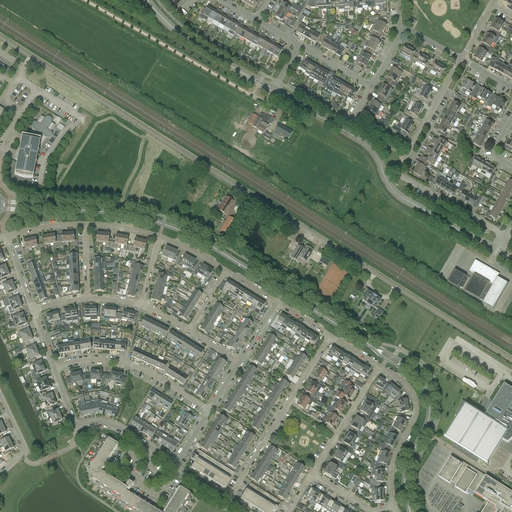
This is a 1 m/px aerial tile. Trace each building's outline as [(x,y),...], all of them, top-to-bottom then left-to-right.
[(253,0),(250,6),(255,9),(259,1),(257,0),(253,0)] [(310,0),(305,8),(308,10),(311,5),(315,5),(315,8),(318,8),(318,10),(321,10),(320,0),(313,0),(313,1),(310,0)] [(326,10),(326,11),(332,10),(332,9),(335,9),(335,2),(331,3),(331,0),(325,0),(326,10)] [(338,9),(338,10),(344,10),(344,7),(343,0),(338,0),(338,2),(335,2),(335,9),(338,9)] [(343,0),(344,7),(349,6),(349,8),(353,8),(353,2),(349,2),(349,0),(343,0)] [(357,8),(357,9),(362,9),(362,6),(361,0),(356,0),(356,2),(353,2),(353,8),(357,8)] [(511,10),(511,0),(510,0),(503,0),(503,2),(508,5),(507,8),(511,10)] [(280,8),(288,12),(291,8),(283,3),(280,8)] [(199,17),(206,22),(208,18),(213,10),(207,7),(206,9),(204,8),(200,14),(201,14),(199,17)] [(278,13),(285,17),(288,12),(280,8),(278,13)] [(213,10),(208,18),(214,21),(220,11),(217,9),(215,12),(213,10)] [(219,24),(223,16),(221,15),(222,12),(220,11),(214,21),(219,24)] [(285,17),(278,13),(275,18),(279,20),(278,21),(284,25),(286,21),(284,20),(285,17)] [(223,16),(219,24),(224,27),(230,17),(228,15),(226,18),(223,16)] [(230,30),(234,22),(231,21),(233,18),(230,17),(224,27),(230,30)] [(386,26),(385,25),(386,22),(380,18),(378,21),(375,26),(383,30),(386,26)] [(504,23),(495,18),(493,23),(501,28),(504,23)] [(234,34),(235,33),(241,23),(238,21),(237,24),(234,22),(230,30),(228,33),(233,36),(234,34)] [(294,29),(297,30),(296,32),(301,35),(306,27),(301,25),(302,23),(298,21),(294,29)] [(235,33),(234,34),(240,37),(244,29),(242,28),(244,24),(241,23),(235,33)] [(493,33),(499,36),(500,34),(499,33),(501,28),(493,23),(490,28),(495,31),(493,33)] [(312,27),(310,25),(309,26),(309,27),(306,26),(306,27),(301,35),(306,38),(310,30),(312,27)] [(375,26),(373,25),(369,32),(373,34),(372,34),(374,36),(380,39),(381,36),(380,35),(383,30),(375,26)] [(244,29),(240,37),(245,40),(251,29),(249,28),(247,31),(244,29)] [(251,43),(255,35),(252,34),(254,31),(251,29),(245,40),(251,43)] [(311,40),(315,33),(310,30),(306,38),(311,40)] [(255,35),(251,43),(256,46),(262,35),(260,33),(258,37),(255,35)] [(320,34),(320,35),(315,33),(311,40),(315,43),(316,41),(319,43),(323,36),(320,34)] [(484,38),(493,43),(496,38),(499,40),(500,37),(499,36),(493,33),(492,36),(487,33),(484,38)] [(324,34),(323,36),(319,43),(322,45),(321,46),(326,49),(332,39),(332,38),(327,36),(324,34)] [(262,48),(266,41),(263,39),(265,36),(262,35),(256,46),(256,45),(262,48)] [(373,39),(372,38),(369,36),(366,41),(377,47),(379,42),(378,41),(380,39),(374,36),(373,39)] [(336,38),(334,40),(332,39),(326,49),(331,52),(338,39),(336,38)] [(485,48),(492,52),(493,49),(490,48),(493,43),(484,38),(481,43),(486,45),(485,48)] [(266,41),(262,48),(267,52),(273,41),(270,39),(269,42),(266,41)] [(338,43),(340,40),(338,39),(331,52),(335,54),(340,47),(341,44),(338,43)] [(272,55),(277,47),(274,45),(276,42),(273,41),(267,52),(272,55)] [(364,46),(366,48),(365,50),(371,54),(373,51),(374,52),(377,47),(366,41),(364,46)] [(406,56),(411,47),(406,45),(401,53),(406,56)] [(281,52),(282,50),(277,47),(272,55),(280,59),(284,53),(281,52)] [(344,57),(348,50),(345,48),(344,49),(340,47),(335,54),(340,57),(341,55),(344,57)] [(412,63),(415,58),(412,56),(416,50),(411,47),(406,56),(410,59),(409,61),(412,63)] [(476,52),(485,58),(487,53),(490,54),(492,52),(485,48),(483,50),(478,48),(476,52)] [(360,58),(368,62),(371,58),(369,57),(371,54),(365,50),(363,49),(361,52),(363,53),(360,58)] [(485,58),(476,52),(473,57),(482,62),(485,58)] [(421,65),(426,56),(421,53),(417,59),(415,58),(412,63),(415,65),(416,62),(421,65)] [(419,68),(423,70),(423,71),(426,73),(430,66),(427,65),(431,59),(426,56),(421,65),(419,68)] [(362,69),(364,67),(365,67),(368,62),(360,58),(357,63),(358,63),(356,66),(362,69)] [(496,59),(494,62),(492,61),(489,66),(499,72),(503,64),(504,61),(500,59),(499,60),(496,59)] [(306,61),(305,62),(302,61),(298,67),(297,70),(304,74),(305,73),(310,63),(306,61)] [(434,76),(436,73),(441,64),(436,62),(432,68),(430,66),(426,73),(425,75),(427,76),(427,74),(429,75),(429,74),(434,76)] [(0,63),(0,68),(9,74),(11,71),(0,63)] [(309,76),(309,77),(315,66),(310,63),(305,73),(309,76)] [(441,64),(436,73),(441,76),(446,67),(441,64)] [(503,75),(508,66),(503,64),(499,72),(503,75)] [(396,65),(394,69),(392,68),(390,73),(400,79),(402,74),(403,70),(401,68),(396,65)] [(315,66),(309,77),(314,80),(320,69),(315,66)] [(508,77),(511,70),(511,68),(508,66),(503,75),(508,77)] [(320,69),(314,80),(318,82),(325,71),(320,69)] [(327,77),(329,74),(325,71),(318,82),(323,85),(322,86),(325,88),(330,79),(327,77)] [(395,83),(397,84),(400,79),(390,73),(387,78),(388,78),(386,82),(392,86),(393,86),(395,83)] [(188,74),(183,82),(218,102),(223,93),(188,74)] [(330,79),(325,88),(332,92),(338,81),(333,79),(332,80),(330,79)] [(465,94),(466,92),(471,82),(466,79),(462,88),(463,89),(462,92),(465,94)] [(338,81),(332,92),(337,95),(343,84),(338,81)] [(393,90),(391,89),(392,86),(386,82),(384,85),(383,85),(380,90),(390,95),(393,90)] [(421,85),(424,86),(421,91),(430,96),(433,91),(426,87),(427,84),(422,82),(421,85)] [(466,92),(470,94),(469,96),(473,98),(478,88),(476,86),(477,85),(471,82),(466,92)] [(341,97),(343,95),(348,87),(343,84),(337,95),(341,97)] [(348,97),(352,89),(348,87),(343,95),(348,97)] [(482,99),(486,91),(481,88),(481,89),(478,88),(473,98),(476,100),(478,97),(482,99)] [(352,89),(348,97),(352,100),(357,92),(352,89)] [(418,89),(416,94),(415,93),(414,96),(419,99),(420,97),(427,101),(430,96),(421,91),(418,89)] [(384,98),(385,99),(385,100),(385,101),(387,102),(388,102),(390,100),(389,99),(389,98),(390,95),(380,90),(377,94),(379,95),(377,99),(382,102),(384,98)] [(487,108),(488,106),(493,96),(491,95),(492,94),(486,91),(482,99),(481,101),(485,103),(483,106),(487,108)] [(493,105),(496,107),(497,108),(501,99),(496,96),(496,97),(493,96),(488,106),(491,108),(493,105)] [(423,108),(416,104),(418,101),(413,98),(411,101),(414,103),(412,108),(420,112),(423,108)] [(381,106),(380,105),(382,102),(377,99),(375,102),(373,101),(371,106),(381,112),(383,108),(381,106)] [(500,114),(502,110),(506,102),(501,99),(497,108),(496,107),(495,111),(500,114)] [(458,111),(464,114),(466,111),(463,109),(466,105),(460,102),(459,105),(454,102),(451,106),(458,111)] [(367,115),(374,119),(376,116),(378,117),(381,112),(371,106),(368,111),(369,112),(367,115)] [(457,113),(458,111),(451,106),(448,111),(459,117),(460,115),(457,113)] [(409,116),(411,114),(418,117),(420,112),(412,108),(409,112),(406,110),(404,113),(409,116)] [(446,116),(456,122),(458,119),(459,117),(448,111),(446,116)] [(253,113),(247,123),(264,133),(270,124),(271,124),(275,118),(269,115),(268,117),(261,113),(258,117),(253,113)] [(414,124),(407,121),(408,118),(403,115),(401,118),(405,120),(402,124),(411,129),(414,124)] [(47,137),(48,138),(49,138),(50,138),(50,137),(52,135),(52,134),(52,133),(51,133),(51,132),(50,132),(55,125),(51,122),(51,121),(51,120),(51,119),(51,118),(50,118),(49,117),(48,117),(47,117),(46,117),(45,118),(41,116),(36,123),(36,122),(35,122),(34,122),(33,123),(32,125),(31,125),(32,126),(32,127),(32,128),(33,128),(33,129),(28,137),(22,136),(20,151),(19,151),(18,151),(18,152),(17,153),(16,157),(14,161),(17,161),(14,175),(15,175),(16,173),(33,176),(32,179),(33,179),(36,164),(35,164),(38,150),(47,137)] [(459,123),(456,122),(446,116),(443,120),(453,126),(456,128),(459,123)] [(494,124),(492,123),(494,121),(485,116),(482,120),(483,121),(481,124),(484,125),(491,129),(494,124)] [(440,125),(450,131),(451,131),(453,126),(443,120),(440,125)] [(277,124),(274,133),(289,139),(292,130),(277,124)] [(400,129),(396,127),(393,125),(391,129),(399,134),(401,130),(408,134),(411,129),(402,124),(400,129)] [(437,133),(441,136),(446,138),(449,134),(448,134),(450,131),(440,125),(438,130),(439,131),(437,133)] [(484,125),(482,128),(479,126),(478,128),(488,134),(491,129),(484,125)] [(476,133),(486,139),(488,134),(478,128),(477,127),(474,132),(476,133)] [(486,139),(476,133),(474,136),(471,134),(470,136),(483,143),(486,139)] [(469,138),(475,141),(473,144),(480,148),(483,143),(470,136),(469,138)] [(432,140),(445,148),(447,143),(440,138),(438,141),(433,138),(432,140)] [(434,148),(442,152),(445,148),(432,140),(430,143),(435,146),(434,148)] [(426,150),(439,157),(442,152),(434,148),(433,150),(428,147),(426,150)] [(294,148),(290,155),(321,173),(326,166),(294,148)] [(328,148),(324,155),(356,172),(360,165),(328,148)] [(442,159),(439,158),(439,157),(426,150),(425,152),(430,155),(429,157),(439,163),(442,159)] [(472,165),(477,168),(481,160),(477,157),(476,158),(474,156),(471,162),(467,167),(470,169),(472,165)] [(436,168),(439,163),(429,157),(428,159),(422,157),(420,161),(428,165),(429,164),(436,168)] [(476,173),(477,172),(479,169),(482,171),(486,163),(481,160),(477,168),(475,171),(475,172),(476,173)] [(416,168),(424,172),(428,165),(420,161),(416,168)] [(485,176),(486,173),(491,165),(486,163),(482,171),(480,173),(485,176)] [(489,180),(492,181),(495,176),(492,174),(496,168),(491,165),(486,173),(491,176),(489,180)] [(422,175),(424,176),(426,174),(424,172),(416,168),(413,173),(421,177),(422,175)] [(332,169),(328,177),(360,195),(364,187),(332,169)] [(440,188),(444,180),(440,177),(442,174),(439,172),(436,178),(433,183),(435,185),(440,188)] [(444,191),(449,183),(446,181),(448,178),(446,177),(444,180),(440,188),(444,191)] [(449,193),(455,182),(454,181),(452,184),(449,183),(444,191),(449,193)] [(461,185),(458,183),(457,183),(455,182),(449,193),(454,196),(457,190),(460,191),(463,186),(461,185)] [(468,194),(464,191),(466,187),(463,186),(460,191),(463,193),(459,199),(464,202),(468,194)] [(511,193),(504,189),(502,194),(509,198),(511,193)] [(469,204),(473,197),(470,195),(472,192),(470,191),(468,194),(464,202),(469,204)] [(509,198),(502,194),(499,198),(507,202),(509,198)] [(480,195),(478,199),(475,198),(476,196),(474,195),(473,197),(469,204),(473,207),(474,206),(477,208),(483,197),(480,195)] [(230,208),(233,202),(226,197),(222,203),(218,210),(226,215),(230,208)] [(507,202),(499,198),(497,203),(504,207),(507,202)] [(504,207),(497,203),(494,207),(501,211),(504,207)] [(501,211),(494,207),(492,211),(499,216),(501,211)] [(491,220),(492,218),(496,220),(499,216),(492,211),(491,214),(488,212),(485,217),(491,220)] [(228,235),(236,221),(231,218),(223,232),(228,235)] [(220,231),(226,221),(223,219),(217,229),(220,231)] [(74,240),(74,233),(70,233),(70,231),(68,232),(68,242),(72,242),(72,247),(78,247),(77,240),(74,240)] [(62,233),(62,241),(59,241),(60,248),(65,247),(65,242),(68,242),(68,232),(65,232),(65,233),(62,233)] [(108,242),(109,234),(106,234),(106,232),(103,232),(102,242),(106,243),(105,248),(111,248),(112,242),(108,242)] [(56,242),(54,234),(51,235),(51,233),(48,234),(50,244),(53,244),(54,249),(60,248),(59,241),(56,242)] [(42,236),(44,244),(40,244),(42,251),(47,250),(46,245),(50,244),(48,234),(46,234),(46,236),(42,236)] [(116,235),(115,243),(112,242),(111,248),(116,249),(117,244),(121,245),(122,234),(120,234),(120,235),(116,235)] [(127,245),(128,237),(125,236),(125,235),(122,234),(121,245),(124,245),(123,252),(127,252),(127,251),(129,251),(130,245),(127,245)] [(37,245),(35,238),(32,238),(32,237),(29,238),(32,248),(35,247),(36,252),(42,251),(40,244),(37,245)] [(29,253),(28,249),(32,248),(29,238),(27,238),(27,240),(23,240),(25,248),(22,249),(24,255),(29,253)] [(135,238),(133,246),(130,245),(129,251),(134,253),(135,248),(139,249),(141,239),(139,238),(139,239),(135,238)] [(143,255),(147,241),(143,241),(144,239),(141,239),(139,249),(142,250),(141,254),(143,255)] [(291,258),(296,261),(298,263),(301,258),(306,262),(310,257),(309,256),(313,250),(306,246),(304,249),(298,246),(291,258)] [(168,258),(171,249),(166,247),(162,256),(168,258)] [(175,264),(177,258),(174,257),(177,251),(171,249),(168,258),(173,260),(172,263),(175,264)] [(179,266),(180,264),(185,267),(190,258),(185,255),(182,261),(179,259),(176,265),(179,266)] [(327,266),(330,262),(322,257),(320,261),(327,266)] [(191,274),(197,264),(194,262),(195,261),(190,258),(185,267),(188,268),(186,271),(191,274)] [(469,271),(474,274),(493,285),(497,277),(498,277),(499,274),(476,260),(469,271)] [(136,265),(136,262),(135,262),(131,261),(130,264),(134,265),(132,270),(141,272),(142,272),(143,267),(136,265)] [(29,270),(40,267),(39,265),(36,266),(35,262),(27,265),(29,270)] [(203,265),(199,270),(197,269),(194,274),(196,276),(198,273),(202,277),(208,268),(203,265)] [(31,276),(39,273),(37,269),(40,268),(40,267),(29,270),(31,276)] [(212,278),(209,277),(213,271),(208,268),(202,277),(207,280),(206,282),(209,283),(212,278)] [(0,282),(6,280),(5,277),(9,275),(7,270),(0,273),(0,278),(0,279),(0,278),(0,282)] [(463,289),(464,288),(469,278),(466,276),(455,270),(448,282),(459,289),(459,287),(463,289)] [(165,275),(158,274),(156,279),(157,279),(166,281),(168,282),(169,277),(172,278),(173,275),(166,272),(165,275)] [(493,285),(474,274),(465,291),(480,300),(480,299),(483,301),(493,285)] [(42,283),(45,282),(43,277),(33,281),(34,286),(42,283)] [(493,285),(483,301),(482,303),(493,309),(508,283),(498,277),(497,277),(493,285)] [(12,281),(7,283),(6,280),(0,282),(0,284),(1,285),(2,285),(4,290),(14,286),(12,281)] [(218,289),(221,292),(223,288),(228,291),(227,292),(233,284),(228,281),(226,284),(223,282),(218,289)] [(232,295),(237,286),(233,284),(227,292),(232,295)] [(5,296),(3,296),(4,299),(12,296),(11,293),(16,291),(14,286),(4,290),(6,295),(5,295),(5,296)] [(51,286),(47,287),(36,291),(38,296),(46,293),(45,289),(51,287),(51,286)] [(236,298),(237,296),(238,296),(242,289),(237,286),(232,295),(236,298)] [(242,299),(240,301),(241,301),(246,292),(242,289),(238,296),(242,299)] [(166,293),(163,292),(154,290),(153,295),(165,298),(166,293)] [(192,294),(199,299),(202,294),(195,290),(192,294)] [(49,292),(46,293),(38,296),(40,301),(43,300),(44,302),(52,300),(50,295),(51,295),(49,292)] [(245,304),(247,302),(251,295),(246,292),(241,301),(245,304)] [(380,301),(381,300),(380,300),(376,298),(376,297),(373,295),(372,295),(368,293),(368,292),(368,293),(363,300),(362,301),(363,301),(369,305),(371,306),(373,307),(371,310),(376,313),(374,316),(380,319),(384,313),(378,309),(376,308),(380,301)] [(199,299),(192,294),(189,299),(197,303),(199,299)] [(251,305),(256,298),(251,295),(247,302),(251,305)] [(4,299),(3,299),(4,301),(4,302),(5,306),(6,306),(6,307),(7,307),(20,302),(18,297),(13,299),(12,296),(4,299)] [(256,307),(260,301),(256,298),(251,305),(256,307)] [(197,303),(189,299),(187,303),(194,307),(197,303)] [(265,309),(263,307),(265,304),(260,301),(256,307),(255,308),(260,311),(259,312),(262,314),(265,309)] [(16,310),(19,308),(22,307),(20,302),(7,307),(10,315),(17,312),(16,310)] [(194,307),(187,303),(184,307),(191,312),(194,307)] [(214,308),(221,312),(224,308),(217,303),(214,308)] [(85,318),(85,315),(91,315),(90,307),(84,307),(85,311),(82,312),(82,318),(85,318)] [(99,311),(96,311),(96,307),(90,307),(91,315),(96,315),(96,317),(99,317),(99,311)] [(104,315),(110,316),(111,308),(105,307),(105,309),(101,309),(100,317),(104,317),(104,315)] [(191,312),(184,307),(181,312),(189,316),(191,312)] [(78,320),(77,318),(80,318),(79,312),(76,312),(76,308),(70,309),(72,321),(78,320)] [(110,316),(109,318),(110,318),(109,319),(114,320),(114,319),(118,320),(119,313),(116,313),(116,309),(111,308),(110,316)] [(211,312),(218,317),(221,312),(214,308),(211,312)] [(66,321),(66,322),(72,321),(70,309),(64,310),(65,314),(62,315),(63,321),(66,321)] [(124,310),(123,314),(119,313),(118,320),(121,320),(122,318),(127,319),(129,312),(124,310)] [(17,312),(10,315),(11,318),(13,323),(24,319),(22,313),(18,315),(17,312)] [(62,315),(58,316),(57,312),(52,314),(54,322),(60,320),(60,322),(63,321),(62,315)] [(137,318),(134,317),(135,313),(129,312),(127,319),(133,321),(132,323),(135,324),(137,318)] [(189,316),(181,312),(178,317),(182,319),(182,318),(186,321),(189,316)] [(208,316),(216,321),(218,317),(211,312),(208,316)] [(44,319),(47,328),(47,327),(50,326),(49,324),(54,322),(52,314),(46,316),(47,318),(44,319)] [(282,324),(280,327),(281,327),(287,317),(282,314),(277,322),(282,324)] [(206,321),(213,325),(216,321),(208,316),(206,321)] [(285,330),(286,328),(287,328),(291,320),(287,317),(281,327),(285,330)] [(145,328),(149,320),(144,318),(140,325),(145,328)] [(15,328),(16,331),(23,328),(22,326),(26,324),(24,319),(13,323),(7,325),(8,328),(10,328),(12,327),(15,328)] [(246,319),(243,324),(250,328),(253,323),(246,319)] [(150,330),(154,322),(149,320),(145,328),(150,330)] [(291,330),(296,323),(291,320),(287,328),(291,330)] [(203,325),(210,330),(213,325),(206,321),(203,325)] [(155,333),(159,325),(154,322),(150,330),(155,333)] [(243,324),(240,322),(237,327),(247,333),(250,328),(243,324)] [(295,333),(294,335),(300,326),(296,323),(291,330),(295,333)] [(160,335),(164,327),(159,325),(155,333),(160,335)] [(210,330),(203,325),(200,330),(204,332),(203,332),(207,335),(210,330)] [(305,329),(300,326),(294,335),(299,338),(305,329)] [(164,327),(160,335),(165,337),(169,330),(164,327)] [(235,331),(237,333),(244,337),(247,333),(237,327),(235,331)] [(21,338),(31,335),(29,329),(24,331),(23,328),(16,331),(18,334),(19,333),(21,338)] [(303,341),(305,339),(310,332),(305,329),(299,338),(303,341)] [(171,342),(176,334),(171,331),(167,339),(171,342)] [(309,342),(314,334),(310,332),(305,339),(309,342)] [(234,338),(241,342),(244,337),(237,333),(234,338)] [(176,344),(180,337),(176,334),(171,342),(176,344)] [(274,343),(275,342),(274,341),(276,338),(269,334),(266,338),(267,339),(274,343)] [(321,342),(317,340),(319,337),(314,334),(309,342),(314,345),(313,346),(317,348),(321,342)] [(23,347),(29,344),(28,342),(33,340),(31,335),(21,338),(23,343),(21,344),(22,344),(23,347)] [(180,347),(185,340),(180,337),(176,344),(180,347)] [(231,342),(238,347),(241,342),(234,338),(232,342),(231,342)] [(274,343),(267,339),(265,344),(272,348),(274,345),(274,346),(275,344),(274,343)] [(185,350),(190,343),(185,340),(180,347),(185,350)] [(121,342),(121,343),(120,351),(126,352),(126,348),(129,348),(129,342),(126,341),(126,343),(121,342)] [(238,347),(231,342),(232,342),(230,341),(227,346),(235,351),(238,347)] [(190,353),(194,346),(190,343),(185,350),(190,353)] [(28,354),(37,350),(35,345),(30,347),(29,344),(23,347),(24,350),(26,349),(28,354)] [(272,348),(265,344),(262,348),(270,353),(271,351),(270,351),(272,348)] [(56,350),(58,350),(59,354),(64,353),(63,345),(56,346),(56,350)] [(194,356),(199,349),(194,346),(190,353),(194,356)] [(327,356),(332,359),(333,357),(338,349),(333,346),(327,356)] [(270,353),(262,348),(259,352),(266,357),(268,354),(269,354),(270,353)] [(136,359),(139,351),(134,349),(131,357),(136,359)] [(199,349),(194,356),(199,359),(203,351),(199,349)] [(333,357),(338,359),(338,360),(342,352),(338,349),(333,357)] [(29,363),(35,360),(34,357),(39,356),(37,350),(28,354),(30,359),(28,360),(29,363)] [(139,351),(136,359),(140,361),(144,353),(139,351)] [(266,357),(259,352),(257,357),(265,361),(266,360),(265,359),(266,357)] [(338,359),(336,361),(341,364),(342,362),(347,355),(342,352),(338,360),(338,359)] [(144,353),(140,361),(145,363),(149,355),(144,353)] [(297,358),(304,362),(303,362),(305,363),(308,358),(301,354),(299,357),(298,356),(297,358)] [(149,355),(145,363),(150,365),(153,357),(149,355)] [(214,361),(214,362),(223,368),(226,363),(223,361),(224,359),(218,355),(214,361)] [(342,362),(347,365),(352,358),(347,355),(342,362)] [(297,358),(294,356),(292,359),(294,359),(293,361),(301,366),(303,362),(304,362),(297,358)] [(153,357),(150,365),(154,367),(158,359),(153,357)] [(265,361),(257,357),(254,361),(261,365),(263,363),(264,363),(265,361)] [(347,365),(345,367),(350,370),(356,361),(352,358),(347,365)] [(158,359),(154,367),(159,369),(163,361),(158,359)] [(34,370),(43,366),(41,361),(36,363),(35,360),(29,363),(30,366),(32,365),(34,370)] [(163,361),(159,369),(164,371),(167,363),(163,361)] [(301,366),(293,361),(292,363),(293,363),(291,366),(298,370),(301,366)] [(361,364),(356,361),(350,370),(355,373),(361,364)] [(211,366),(214,368),(221,372),(223,368),(214,362),(211,366)] [(359,376),(360,374),(361,374),(365,366),(361,364),(355,373),(359,376)] [(254,375),(255,373),(255,372),(256,370),(249,365),(246,370),(248,371),(254,375)] [(32,378),(33,378),(33,379),(40,377),(39,374),(45,372),(43,366),(34,370),(34,371),(32,372),(31,375),(32,378)] [(298,370),(291,366),(289,369),(289,368),(288,370),(295,375),(298,370)] [(365,366),(361,374),(365,377),(364,379),(366,381),(371,373),(368,372),(370,369),(365,366)] [(170,377),(175,369),(170,367),(166,374),(170,377)] [(211,373),(218,377),(221,372),(214,368),(211,373)] [(330,374),(320,368),(317,372),(325,377),(326,375),(328,376),(330,374)] [(174,379),(179,372),(175,369),(170,377),(174,379)] [(295,375),(288,370),(287,371),(287,372),(286,375),(293,379),(295,375)] [(90,371),(90,374),(86,374),(87,382),(86,382),(86,384),(90,383),(90,384),(96,384),(96,382),(96,371),(90,371)] [(106,374),(101,374),(101,371),(96,371),(96,382),(97,383),(100,383),(101,382),(105,382),(106,374)] [(245,375),(252,379),(254,377),(255,377),(256,375),(254,375),(248,371),(245,375)] [(77,382),(77,384),(78,385),(82,384),(82,383),(86,382),(87,382),(86,374),(81,375),(80,372),(75,373),(77,382)] [(111,372),(111,375),(106,374),(105,382),(109,383),(110,381),(115,382),(117,373),(111,372)] [(179,382),(183,375),(179,372),(174,379),(179,382)] [(207,374),(207,376),(209,377),(208,377),(215,381),(218,377),(211,373),(209,372),(208,373),(207,374)] [(314,377),(322,382),(325,377),(317,372),(314,377)] [(66,379),(67,386),(72,385),(72,383),(77,382),(75,373),(70,374),(70,378),(66,379)] [(120,383),(120,385),(124,386),(126,378),(122,377),(122,374),(117,373),(115,382),(120,383)] [(183,375),(179,382),(183,385),(188,378),(183,375)] [(203,380),(203,381),(212,386),(215,381),(208,377),(206,375),(203,380)] [(243,379),(250,384),(251,383),(251,382),(252,379),(245,375),(243,379)] [(38,387),(48,383),(46,378),(41,380),(40,377),(33,379),(34,382),(36,382),(38,387)] [(386,384),(383,382),(384,381),(379,377),(378,379),(377,378),(375,381),(376,382),(374,385),(380,389),(380,390),(382,391),(387,383),(386,384)] [(240,384),(247,388),(249,385),(249,386),(250,384),(243,379),(240,384)] [(278,384),(285,388),(286,389),(289,384),(282,380),(280,382),(279,382),(278,383),(278,384)] [(209,390),(212,386),(203,381),(201,385),(209,390)] [(349,386),(350,384),(345,381),(343,383),(344,384),(342,388),(352,395),(355,390),(349,386)] [(318,383),(317,385),(311,382),(308,386),(318,392),(321,388),(324,390),(325,387),(318,383)] [(40,395),(46,393),(45,390),(50,388),(48,383),(38,387),(40,392),(38,392),(40,395)] [(274,387),(282,392),(285,388),(278,384),(278,383),(276,386),(275,385),(274,387)] [(382,391),(380,393),(383,395),(387,392),(390,395),(395,388),(391,384),(390,385),(388,384),(387,383),(382,391)] [(485,414),(500,424),(511,408),(511,405),(511,388),(504,383),(485,414)] [(237,388),(245,393),(246,391),(245,391),(247,388),(240,384),(237,388)] [(206,395),(209,390),(201,385),(198,390),(206,395)] [(319,398),(315,396),(318,392),(308,386),(305,391),(311,394),(309,396),(317,401),(319,398)] [(272,392),(279,396),(282,392),(274,387),(273,389),(274,389),(272,392)] [(234,392),(242,397),(243,394),(244,394),(245,393),(237,388),(234,392)] [(339,392),(337,391),(335,394),(341,397),(343,395),(350,399),(352,395),(342,388),(339,392)] [(389,398),(393,400),(394,398),(400,391),(395,388),(390,395),(389,396),(389,398)] [(147,398),(152,401),(157,393),(152,390),(147,398)] [(195,394),(197,396),(203,400),(206,395),(198,390),(195,394)] [(232,397),(240,401),(241,400),(240,399),(242,397),(234,392),(232,397)] [(269,396),(277,401),(279,396),(272,392),(271,394),(270,394),(269,396)] [(43,398),(44,402),(45,403),(54,399),(52,394),(47,396),(46,393),(40,395),(41,398),(43,398)] [(152,401),(150,404),(155,407),(157,404),(157,405),(162,396),(157,393),(152,401)] [(334,396),(336,398),(333,402),(336,403),(344,408),(347,404),(340,400),(341,397),(335,394),(334,396)] [(80,398),(82,406),(79,407),(81,416),(87,415),(84,403),(83,398),(83,395),(77,396),(77,399),(80,398)] [(312,402),(315,404),(317,401),(309,396),(308,399),(302,395),(300,400),(307,405),(310,406),(312,402)] [(162,408),(167,399),(162,396),(157,405),(162,408)] [(267,400),(274,405),(277,401),(269,396),(268,397),(269,398),(267,400)] [(229,401),(236,405),(238,403),(239,403),(240,401),(232,397),(229,401)] [(44,402),(42,403),(44,408),(45,408),(46,411),(52,409),(51,406),(56,404),(54,399),(45,403),(44,402)] [(167,399),(162,408),(167,411),(173,402),(167,399)] [(91,404),(93,414),(99,413),(99,400),(99,403),(91,404)] [(105,414),(107,405),(107,404),(107,402),(99,400),(99,413),(105,414)] [(263,404),(271,409),(274,405),(267,400),(265,403),(264,403),(263,404)] [(307,405),(300,400),(297,404),(305,409),(307,405)] [(511,408),(500,424),(485,414),(462,400),(460,407),(455,416),(458,417),(446,436),(445,436),(454,442),(452,446),(465,456),(476,462),(479,458),(488,464),(488,463),(502,439),(506,442),(507,441),(508,441),(509,441),(510,441),(510,440),(510,439),(510,438),(511,437),(511,438),(511,408)] [(90,404),(90,401),(84,403),(87,415),(93,414),(91,404),(90,404)] [(226,405),(233,409),(234,410),(235,408),(234,408),(236,405),(229,401),(226,405)] [(376,408),(377,408),(379,405),(377,404),(375,403),(373,402),(372,405),(366,401),(363,406),(373,412),(376,408)] [(110,402),(109,405),(107,405),(105,414),(110,416),(114,403),(110,402)] [(120,405),(119,404),(118,404),(117,403),(117,404),(114,403),(110,416),(116,417),(120,405)] [(333,408),(329,405),(327,407),(328,408),(333,411),(335,409),(341,413),(344,408),(336,403),(333,408)] [(233,409),(226,405),(225,404),(222,409),(229,413),(231,410),(232,411),(233,409)] [(261,409),(269,413),(271,409),(263,404),(262,406),(263,406),(261,409)] [(360,411),(366,415),(364,417),(369,421),(371,418),(370,417),(373,412),(363,406),(360,411)] [(192,417),(187,414),(189,411),(184,408),(182,411),(184,412),(181,417),(189,422),(192,417)] [(326,411),(330,413),(328,417),(325,415),(335,422),(338,417),(332,414),(333,411),(328,408),(326,411)] [(58,410),(53,412),(52,409),(46,411),(47,414),(49,413),(51,418),(60,415),(58,410)] [(258,413),(266,418),(269,413),(261,409),(260,412),(259,411),(258,413)] [(256,418),(263,422),(266,418),(258,413),(257,415),(258,415),(256,418)] [(58,424),(57,422),(62,420),(60,415),(51,418),(53,423),(51,424),(52,427),(58,424)] [(217,420),(225,425),(228,420),(220,415),(217,420)] [(322,420),(325,422),(332,427),(335,422),(325,415),(322,420)] [(398,415),(397,417),(395,422),(403,426),(406,421),(402,419),(404,416),(405,416),(398,415)] [(136,428),(141,419),(136,416),(130,424),(136,428)] [(353,421),(362,426),(365,421),(368,423),(369,421),(364,417),(362,420),(357,416),(353,421)] [(181,424),(186,427),(189,422),(181,417),(178,422),(176,421),(174,424),(179,427),(181,424)] [(254,422),(260,426),(263,422),(256,418),(254,420),(252,422),(254,423),(254,422)] [(141,431),(146,422),(141,419),(136,428),(141,431)] [(225,425),(217,420),(214,424),(222,429),(225,425)] [(350,426),(356,430),(355,432),(356,433),(360,436),(362,433),(359,431),(362,426),(353,421),(350,426)] [(146,434),(151,425),(146,422),(141,431),(146,434)] [(254,422),(254,423),(253,424),(254,425),(252,427),(259,432),(262,427),(260,426),(254,422)] [(403,426),(395,422),(392,428),(400,432),(403,426)] [(222,429),(214,424),(212,429),(219,434),(222,429)] [(151,425),(146,434),(151,437),(156,429),(151,425)] [(219,434),(212,429),(209,433),(217,438),(219,434)] [(158,441),(163,433),(158,430),(153,438),(158,441)] [(243,430),(241,434),(243,436),(251,441),(255,434),(253,433),(252,435),(246,431),(246,432),(243,430)] [(354,442),(357,438),(360,439),(362,437),(360,436),(356,433),(355,436),(349,432),(346,437),(354,443),(354,442)] [(163,445),(168,436),(163,433),(158,441),(163,445)] [(217,438),(209,433),(206,438),(214,443),(217,438)] [(397,437),(389,433),(386,438),(395,442),(397,437)] [(168,448),(173,439),(168,436),(163,445),(168,448)] [(251,441),(243,436),(241,441),(248,446),(251,441)] [(0,441),(3,447),(11,443),(9,437),(4,440),(3,437),(0,438),(0,441)] [(180,511),(182,511),(185,509),(183,507),(187,502),(189,503),(191,498),(189,497),(191,494),(180,487),(164,511),(159,511),(126,491),(128,488),(101,471),(118,444),(106,437),(104,440),(103,439),(100,443),(102,444),(98,450),(96,449),(94,453),(95,454),(92,460),(90,459),(88,462),(92,464),(90,467),(87,468),(90,480),(93,479),(96,481),(94,485),(96,487),(97,485),(103,488),(102,490),(106,493),(108,491),(113,495),(112,497),(117,499),(118,497),(121,499),(119,502),(122,504),(121,506),(125,509),(126,507),(132,511),(131,511),(180,511)] [(354,449),(357,444),(354,442),(354,443),(346,437),(343,442),(348,446),(347,448),(352,452),(354,449)] [(214,443),(206,438),(203,442),(202,442),(211,448),(214,443)] [(395,442),(386,438),(384,443),(379,442),(378,445),(384,448),(385,444),(392,448),(395,442)] [(173,439),(168,448),(173,451),(178,443),(173,439)] [(248,446),(241,441),(238,445),(246,450),(248,446)] [(211,448),(202,442),(199,447),(207,452),(210,447),(211,448)] [(2,453),(4,456),(10,453),(9,450),(14,448),(11,443),(3,447),(5,452),(2,453)] [(246,450),(238,445),(235,450),(243,455),(246,450)] [(379,456),(387,459),(389,453),(382,451),(384,448),(378,445),(378,446),(375,445),(377,449),(380,451),(379,456)] [(278,451),(279,449),(275,447),(274,449),(271,446),(268,451),(275,456),(278,451)] [(345,458),(347,459),(350,454),(352,452),(347,448),(345,451),(339,447),(336,452),(345,458)] [(196,453),(199,455),(232,475),(234,473),(198,450),(196,453)] [(243,455),(235,450),(232,454),(240,459),(243,455)] [(275,456),(268,451),(265,456),(273,461),(275,456)] [(343,467),(345,462),(343,461),(345,458),(336,452),(333,457),(339,461),(337,464),(343,467)] [(198,458),(199,455),(196,453),(194,455),(191,459),(195,462),(191,468),(224,488),(230,479),(197,459),(198,458)] [(240,459),(232,454),(229,459),(238,464),(237,464),(240,459)] [(273,461),(265,456),(262,460),(270,465),(273,461)] [(387,459),(379,456),(377,462),(373,461),(371,463),(371,464),(372,465),(378,466),(379,463),(386,465),(387,459)] [(511,511),(511,492),(486,476),(462,462),(461,463),(451,457),(438,476),(450,484),(452,481),(457,484),(455,487),(466,494),(469,489),(475,493),(489,502),(482,511),(511,511)] [(238,464),(229,459),(230,460),(227,464),(235,469),(238,464)] [(270,465),(262,460),(259,465),(267,470),(270,465)] [(301,465),(302,463),(298,461),(294,467),(302,472),(305,468),(301,465)] [(335,473),(338,468),(341,469),(343,470),(344,468),(343,467),(337,464),(336,466),(330,463),(327,468),(335,473)] [(384,470),(377,470),(378,466),(372,465),(371,464),(370,467),(371,469),(374,470),(375,470),(375,476),(384,476),(384,470)] [(267,470),(259,465),(256,469),(264,474),(267,470)] [(291,472),(299,477),(302,472),(294,467),(291,472)] [(336,480),(339,475),(335,473),(327,468),(324,472),(336,480)] [(264,474),(256,469),(253,474),(252,473),(261,479),(264,474)] [(288,477),(296,482),(299,477),(291,472),(288,477)] [(261,479),(252,473),(249,478),(257,483),(260,478),(261,479)] [(370,479),(370,481),(368,481),(368,484),(369,485),(374,485),(379,485),(379,486),(380,486),(380,482),(383,482),(384,476),(375,476),(374,479),(370,479)] [(285,481),(293,486),(296,482),(288,477),(285,481)] [(130,488),(135,481),(130,479),(127,484),(126,485),(130,488)] [(282,486),(290,491),(293,486),(285,481),(282,486)] [(249,486),(277,504),(281,506),(282,503),(250,483),(249,486)] [(379,489),(379,486),(379,485),(374,485),(374,489),(374,495),(383,495),(383,489),(379,489)] [(280,490),(288,496),(289,496),(287,495),(290,491),(282,486),(280,490)] [(316,489),(315,491),(313,490),(311,488),(311,489),(308,487),(304,495),(306,496),(306,497),(311,500),(317,490),(316,489)] [(369,497),(370,493),(359,488),(357,492),(369,497)] [(279,508),(281,506),(277,504),(276,506),(275,507),(246,490),(241,499),(262,511),(272,511),(273,510),(276,511),(278,508),(279,508)] [(288,496),(280,490),(279,490),(280,491),(278,496),(285,501),(288,496)] [(318,493),(319,491),(317,490),(311,500),(316,503),(322,495),(319,494),(318,493)] [(326,496),(325,497),(324,497),(322,495),(316,503),(322,507),(328,497),(326,496)] [(329,499),(329,498),(328,497),(322,507),(327,510),(325,511),(332,502),(330,500),(329,499)] [(337,503),(336,504),(335,503),(332,502),(325,511),(329,511),(330,511),(333,511),(339,504),(337,503)]
